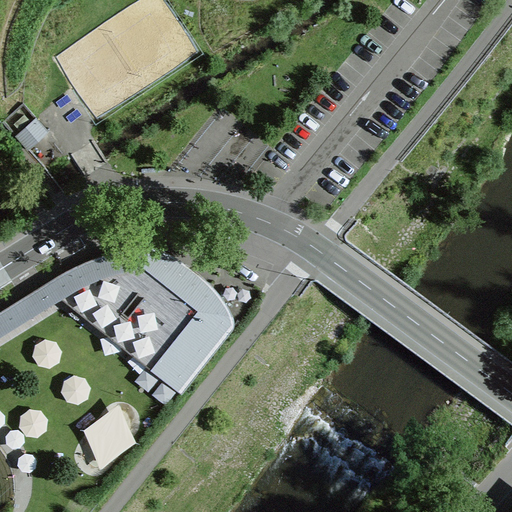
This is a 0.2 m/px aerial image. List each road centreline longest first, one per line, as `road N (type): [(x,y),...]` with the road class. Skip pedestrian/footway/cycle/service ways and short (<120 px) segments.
road 1 (primary): [(35,511),(260,276),(489,0)]
road 2 (tertiary): [(0,259),(113,206),(176,200),(241,212),(317,248),(511,392)]
road 3 (track): [(317,248),(109,511)]
